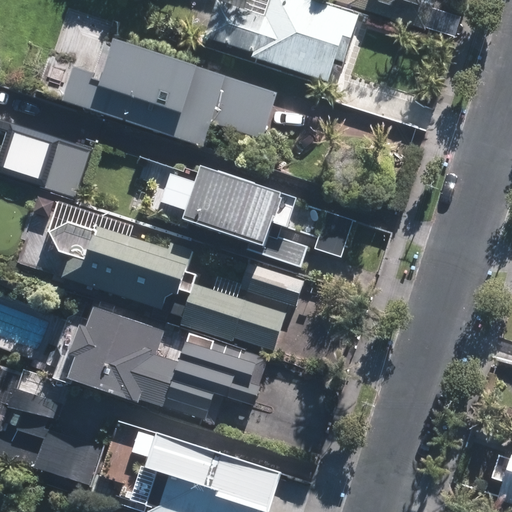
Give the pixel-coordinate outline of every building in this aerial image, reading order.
[(274,0),(266,23),(218,8),(205,45),(255,60),(253,65),(329,90),(337,67),(345,69),(360,24),(286,0),(274,0)] [(351,6),(351,8),(429,33),(437,8),(429,5),(430,0),(335,0),(335,1),(351,6)] [(68,107),(208,152),(218,123),(268,139),(282,95),(126,44),(125,48),(106,41),(96,74),(80,70),(68,107)] [(11,125),(0,157),(0,174),(78,200),(94,153),(11,125)] [(295,201),(200,170),(182,225),(243,245),(242,251),(296,269),(302,249),(271,238),(274,229),(285,232),(295,201)] [(55,202),(34,195),(27,216),(49,222),(55,202)] [(325,212),(312,251),(340,259),(352,221),(325,212)] [(93,233),(68,225),(47,235),(58,256),(70,260),(63,282),(180,321),(178,327),(229,344),(230,340),(272,354),(282,315),(183,283),(193,254),(169,247),(167,252),(95,229),(93,233)] [(160,332),(93,310),(86,328),(79,326),(68,358),(76,360),(69,384),(137,406),(138,401),(211,425),(220,397),(252,408),(259,387),(254,386),(263,359),(185,333),(175,363),(152,356),(160,332)] [(0,463),(84,490),(96,450),(43,434),(46,423),(55,423),(60,407),(16,394),(22,376),(0,368),(0,463)] [(122,467),(129,444),(110,438),(97,476),(133,489),(138,472),(122,467)] [(269,511),(280,475),(151,439),(141,476),(151,479),(141,511),(269,511)] [(511,458),(496,507),(511,511),(511,458)]
